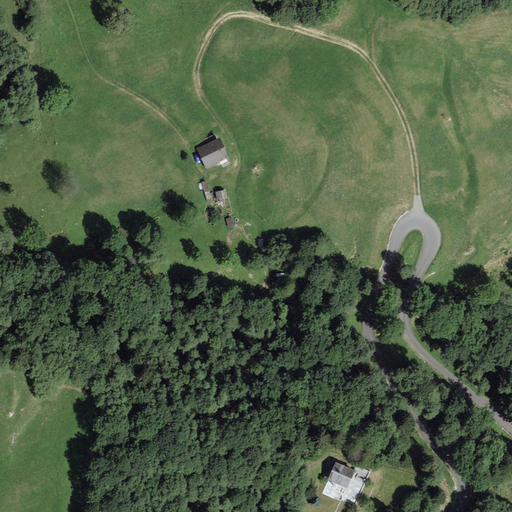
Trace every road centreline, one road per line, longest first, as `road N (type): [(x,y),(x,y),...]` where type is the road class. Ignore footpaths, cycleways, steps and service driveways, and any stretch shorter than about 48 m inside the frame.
road 1 (unclassified): [(511,428),(413,341),(405,313),(435,231),(419,223),(404,229),(367,324),(413,414),(463,483),(457,511)]
road 2 (track): [(222,127),(203,101),(194,68),(223,17),(237,13),(343,40),(373,65),(395,100),(414,157),(419,223)]
